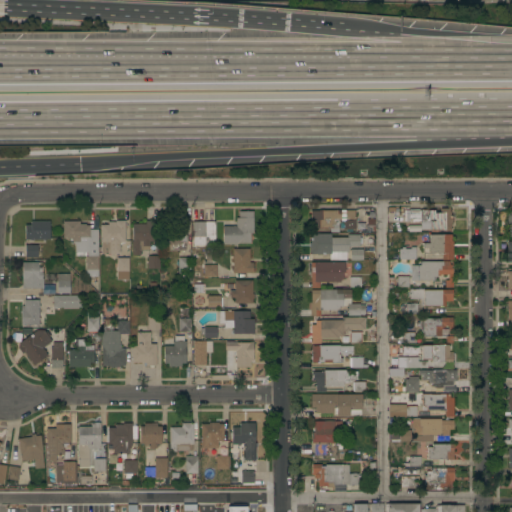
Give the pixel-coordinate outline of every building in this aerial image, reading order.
[(404,222),(404,221),(403,221),(402,210),(409,210),(409,209),(419,209),(419,210),(435,210),(435,213),(440,212),(440,209),(450,209),(450,212),(450,216),(452,216),(452,223),(450,223),(450,230),(431,230),(431,220),(423,220),(423,221),(404,222)] [(355,210),(355,220),(356,220),(356,230),(344,230),(344,221),(338,221),(338,232),(330,232),(330,229),(311,228),(311,211),(319,211),(319,210),(355,210)] [(253,233),(250,233),(250,244),(237,244),(223,244),(223,226),(236,226),(236,218),(239,218),(239,211),(253,211),(253,233)] [(25,240),(25,225),(31,225),(31,221),(50,221),(50,240),(25,240)] [(79,221),(79,224),(90,224),(90,230),(94,230),(94,222),(95,222),(95,221),(97,221),(97,222),(98,222),(98,230),(98,277),(94,277),(94,278),(91,278),(91,277),(86,277),(86,257),(76,257),(76,253),(75,253),(75,244),(74,244),(74,242),(72,242),(72,238),(63,239),(63,221),(79,221)] [(125,242),(123,242),(123,243),(120,243),(120,242),(120,244),(119,244),(119,254),(116,254),(116,255),(115,255),(115,256),(110,256),(110,254),(101,254),(101,242),(100,242),(100,225),(108,225),(108,222),(115,222),(115,221),(125,221),(125,242)] [(146,224),(146,221),(154,221),(154,242),(149,242),(149,246),(149,251),(140,251),(140,255),(132,255),(132,241),(132,224),(146,224)] [(186,242),(185,242),(186,251),(164,251),(164,242),(162,242),(162,225),(174,225),(174,221),(186,221),(186,242)] [(215,245),(208,245),(194,246),(194,237),(193,237),(193,222),(215,222),(215,245)] [(310,234),(331,234),(331,238),(347,238),(347,235),(359,235),(359,238),(361,238),(361,244),(360,244),(360,247),(349,247),(349,249),(363,249),(363,260),(350,260),(350,255),(346,255),(346,260),(330,260),(330,254),(310,254),(310,234)] [(451,235),(451,241),(453,241),(453,260),(442,260),(442,253),(423,253),(423,243),(429,243),(429,235),(451,235)] [(25,257),(25,245),(38,245),(38,257),(25,257)] [(233,272),(232,272),(232,269),(233,269),(232,258),(232,256),(232,249),(249,249),(249,263),(253,263),(253,273),(233,273),(233,272)] [(399,260),(399,249),(415,249),(415,259),(399,260)] [(147,256),(159,256),(159,269),(147,269),(147,256)] [(117,258),(129,258),(128,280),(116,280),(117,258)] [(178,258),(190,258),(190,271),(186,271),(186,277),(185,277),(185,284),(178,284),(178,271),(178,258)] [(449,261),(449,265),(452,265),(453,287),(445,287),(444,280),(448,280),(448,274),(437,274),(437,277),(433,277),(433,280),(410,281),(410,266),(420,266),(420,262),(449,261)] [(22,262),(38,262),(38,267),(42,267),(42,273),(43,273),(43,277),(42,277),(42,279),(43,279),(43,285),(55,285),(55,294),(42,294),(42,289),(22,289),(22,262)] [(345,262),(345,263),(352,263),(352,280),(340,280),(340,282),(319,282),(319,288),(310,288),(310,263),(314,263),(314,262),(345,262)] [(216,277),(203,277),(203,265),(217,265),(216,277)] [(57,274),(69,274),(70,293),(70,295),(68,295),(68,294),(57,294),(57,274)] [(409,276),(409,287),(397,287),(397,276),(409,276)] [(252,294),(254,294),(254,298),(252,298),(252,303),(235,303),(235,298),(230,298),(230,295),(229,295),(229,293),(230,293),(230,290),(235,290),(235,288),(234,288),(234,285),(235,285),(235,280),(252,280),(252,294)] [(452,290),(452,301),(445,301),(445,306),(421,306),(421,299),(409,299),(409,289),(423,289),(423,290),(452,290)] [(351,290),(351,292),(352,292),(352,296),(350,296),(350,304),(347,304),(347,306),(342,306),(342,307),(341,307),(335,310),(320,311),(320,316),(310,316),(310,303),(311,303),(311,290),(351,290)] [(81,295),(81,307),(53,307),(53,295),(81,295)] [(221,296),(221,308),(207,308),(207,296),(221,296)] [(39,305),(40,305),(40,308),(39,308),(39,318),(40,318),(40,320),(39,320),(39,325),(25,325),(25,326),(21,326),(21,306),(24,306),(24,300),(39,300),(39,305)] [(360,304),(360,305),(365,305),(365,314),(360,314),(360,316),(348,316),(348,304),(360,304)] [(405,325),(405,304),(416,304),(416,325),(405,325)] [(178,319),(179,319),(179,308),(188,308),(188,318),(191,318),(191,332),(190,332),(190,333),(180,333),(180,332),(178,332),(178,319)] [(86,311),(98,312),(98,325),(100,325),(100,333),(88,333),(88,332),(86,332),(86,311)] [(254,334),(233,334),(233,328),(224,328),(224,324),(218,324),(218,311),(224,311),(234,311),(249,311),(249,319),(254,319),(254,334)] [(101,331),(103,331),(103,326),(102,326),(102,319),(103,319),(103,315),(116,315),(116,319),(112,319),(112,331),(117,331),(117,320),(118,320),(118,316),(129,316),(129,334),(119,334),(119,347),(125,347),(125,366),(120,366),(120,367),(110,367),(110,366),(102,366),(102,350),(101,350),(101,331)] [(147,317),(160,317),(160,330),(147,330),(147,317)] [(365,318),(365,330),(350,330),(350,332),(344,332),(344,330),(343,330),(343,337),(339,337),(339,338),(338,338),(338,339),(321,339),(321,344),(311,344),(311,325),(315,325),(315,321),(320,321),(320,320),(341,320),(341,317),(365,318)] [(440,319),(440,317),(452,317),(452,327),(453,327),(453,343),(446,343),(446,336),(448,336),(448,327),(443,327),(443,328),(442,329),(441,330),(441,337),(421,337),(421,327),(419,327),(419,326),(416,326),(416,324),(419,324),(419,319),(440,319)] [(217,327),(217,339),(204,338),(204,334),(200,334),(200,328),(204,328),(204,327),(217,327)] [(51,341),(44,346),(45,346),(42,348),(44,351),(45,350),(46,352),(45,352),(47,355),(33,365),(24,352),(27,351),(21,342),(36,332),(43,330),(51,341)] [(156,366),(154,366),(153,367),(150,367),(149,366),(145,366),(145,363),(132,363),(132,346),(136,346),(136,332),(150,332),(150,344),(156,344),(156,366)] [(361,343),(350,343),(350,332),(361,332),(361,343)] [(414,332),(414,337),(415,337),(415,343),(403,343),(403,332),(414,332)] [(181,364),(181,367),(168,367),(168,364),(164,364),(164,346),(173,346),(173,341),(174,341),(174,336),(184,336),(184,341),(186,341),(186,364),(181,364)] [(68,367),(68,350),(76,350),(76,339),(84,339),(84,346),(93,346),(93,363),(90,363),(90,367),(68,367)] [(62,369),(51,369),(51,341),(62,341),(62,369)] [(194,341),(212,341),(212,352),(206,352),(206,365),(194,365),(194,341)] [(253,351),(255,351),(255,356),(253,356),(253,361),(251,361),(251,366),(250,366),(250,367),(245,367),(245,369),(242,369),(242,367),(241,368),(241,369),(238,369),(238,368),(236,368),(236,362),(235,362),(235,358),(236,358),(236,351),(232,351),(232,350),(225,351),(225,348),(224,348),(224,345),(225,345),(225,342),(236,342),(236,343),(249,343),(249,342),(253,342),(253,351)] [(339,345),(339,346),(352,346),(352,354),(347,354),(347,355),(342,355),(342,354),(340,354),(340,358),(342,358),(342,362),(312,363),(311,346),(339,345)] [(449,345),(449,352),(453,352),(453,362),(432,362),(432,360),(421,360),(421,345),(449,345)] [(351,357),(362,357),(362,367),(351,367),(351,357)] [(418,357),(418,368),(397,368),(397,357),(418,357)] [(345,370),(345,371),(357,371),(357,379),(348,382),(343,382),(343,386),(325,386),(325,393),(316,393),(316,381),(311,381),(311,372),(323,372),(323,370),(345,370)] [(456,370),(456,381),(453,381),(453,386),(443,386),(443,388),(434,388),(434,386),(431,386),(431,383),(429,383),(429,381),(422,381),(422,375),(418,375),(418,370),(456,370)] [(405,377),(418,376),(418,392),(405,392),(405,377)] [(364,381),(365,392),(363,392),(363,394),(356,394),(356,392),(353,392),(353,382),(364,381)] [(361,394),(361,410),(360,410),(360,415),(349,415),(349,416),(336,416),(336,415),(333,415),(333,413),(315,413),(315,408),(311,408),(311,394),(361,394)] [(449,394),(449,398),(453,398),(453,417),(445,417),(445,411),(422,411),(422,394),(449,394)] [(417,406),(417,417),(389,417),(389,405),(405,405),(405,406),(417,406)] [(440,419),(440,420),(453,420),(453,430),(449,430),(449,436),(440,436),(440,435),(432,435),(432,442),(399,442),(399,441),(394,441),(394,439),(391,439),(391,431),(399,431),(399,430),(410,430),(410,435),(412,435),(412,428),(411,418),(419,418),(419,419),(440,419)] [(341,421),(342,443),(326,443),(326,454),(314,454),(314,443),(311,443),(311,432),(314,432),(314,428),(312,428),(312,421),(341,421)] [(76,467),(79,467),(79,459),(78,459),(78,424),(93,424),(93,422),(100,422),(100,443),(104,443),(104,451),(99,451),(99,452),(95,452),(95,459),(105,459),(105,472),(97,472),(97,474),(93,474),(93,468),(82,468),(82,476),(91,476),(91,484),(81,484),(81,486),(76,486),(76,467)] [(200,424),(208,424),(208,422),(219,422),(219,424),(223,424),(223,441),(218,441),(218,449),(200,448),(200,424)] [(126,450),(126,454),(126,458),(121,458),(121,454),(113,454),(113,450),(112,450),(112,449),(108,449),(107,445),(112,445),(112,444),(108,444),(108,428),(115,428),(115,425),(123,424),(123,423),(132,423),(132,445),(129,450),(126,450)] [(144,426),(144,423),(157,423),(157,426),(161,426),(161,444),(156,444),(156,449),(154,449),(154,450),(151,450),(151,449),(149,449),(149,444),(147,444),(147,446),(144,446),(144,444),(140,444),(140,426),(144,426)] [(169,427),(181,427),(181,423),(193,423),(193,444),(192,444),(192,451),(176,451),(176,452),(170,452),(170,444),(169,444),(169,427)] [(244,443),(241,443),(241,444),(238,445),(238,444),(232,444),(232,427),(240,427),(240,423),(254,423),(255,443),(255,460),(244,461),(244,443)] [(46,429),(60,429),(60,425),(70,425),(70,445),(63,445),(63,455),(56,455),(56,462),(48,462),(48,454),(47,454),(47,445),(46,445),(46,429)] [(17,439),(31,437),(31,435),(35,434),(36,436),(40,435),(43,452),(42,452),(44,468),(35,469),(34,460),(21,461),(17,439)] [(453,444),(453,460),(428,460),(427,447),(432,447),(432,444),(453,444)] [(216,456),(220,456),(220,450),(226,449),(226,455),(228,455),(228,469),(216,469),(216,456)] [(197,473),(185,473),(185,456),(197,455),(197,473)] [(420,456),(420,466),(408,466),(408,456),(420,456)] [(144,467),(154,467),(154,458),(167,458),(167,478),(154,478),(154,477),(147,477),(144,474),(144,467)] [(124,460),(136,460),(136,474),(131,474),(131,479),(124,479),(124,474),(124,460)] [(62,461),(74,462),(74,474),(75,474),(75,480),(75,486),(60,486),(60,480),(62,480),(62,475),(56,475),(56,464),(62,465),(62,461)] [(18,480),(6,479),(8,466),(9,466),(9,464),(18,466),(18,467),(20,467),(18,480)] [(349,465),(349,474),(358,474),(358,486),(346,486),(346,492),(333,492),(333,488),(326,488),(326,487),(318,487),(318,479),(315,478),(314,477),(314,475),(312,475),(312,464),(321,464),(321,466),(325,466),(325,465),(349,465)] [(407,467),(400,467),(399,475),(414,475),(414,465),(407,465),(407,467)] [(424,490),(424,474),(426,474),(426,471),(430,471),(430,468),(453,468),(453,481),(449,481),(449,487),(441,487),(441,490),(424,490)] [(253,471),(253,483),(231,483),(231,472),(253,471)] [(418,476),(419,487),(400,487),(400,476),(418,476)] [(382,511),(382,503),(369,504),(369,511),(382,511)] [(387,511),(387,504),(419,503),(419,511),(387,511)]
